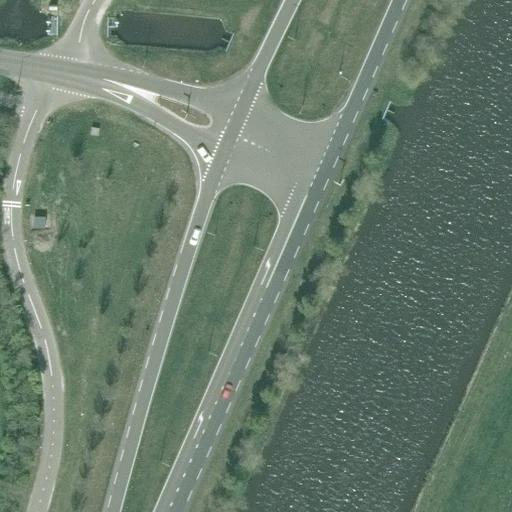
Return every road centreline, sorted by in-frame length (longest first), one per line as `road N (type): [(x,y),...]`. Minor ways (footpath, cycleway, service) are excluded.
road 1 (unclassified): [(37,511),(53,433),(51,382),(15,263),(11,204),(25,133),(61,73)]
road 2 (primary): [(225,149),(112,511)]
road 3 (primary): [(174,511),(321,177)]
road 4 (primary): [(321,177),(400,0)]
road 5 (primary): [(293,0),(240,112)]
